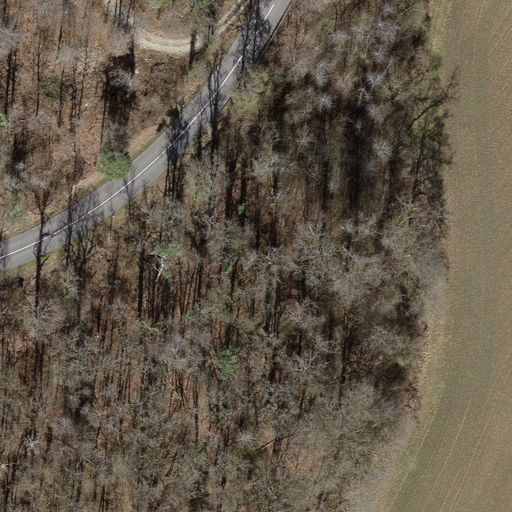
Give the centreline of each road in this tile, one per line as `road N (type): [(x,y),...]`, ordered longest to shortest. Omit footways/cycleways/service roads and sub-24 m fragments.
road 1 (tertiary): [(276,0),(217,86),(139,170),(91,212),(0,261)]
road 2 (track): [(114,0),(121,22),(148,45),(197,48),(257,0)]
